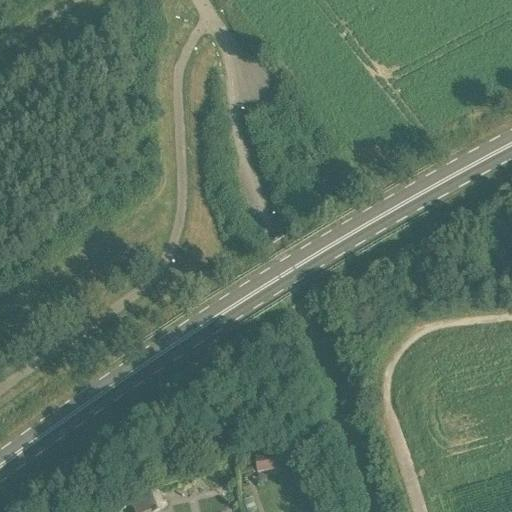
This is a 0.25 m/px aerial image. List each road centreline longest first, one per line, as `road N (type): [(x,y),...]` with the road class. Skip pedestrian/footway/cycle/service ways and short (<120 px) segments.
road 1 (primary): [(0,466),(293,268),(511,140)]
road 2 (unclassified): [(423,511),(385,402),(396,345)]
road 3 (track): [(511,316),(432,323),(396,345)]
